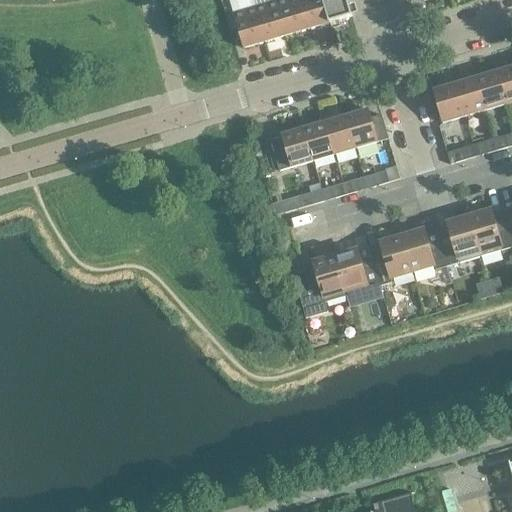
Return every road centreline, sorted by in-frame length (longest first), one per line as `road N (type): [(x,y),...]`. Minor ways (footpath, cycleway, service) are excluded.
road 1 (residential): [(183,116),(391,56)]
road 2 (residential): [(0,168),(183,116)]
road 3 (residential): [(434,187),(391,56)]
road 4 (residential): [(391,56),(511,21)]
road 5 (residential): [(183,116),(148,0)]
